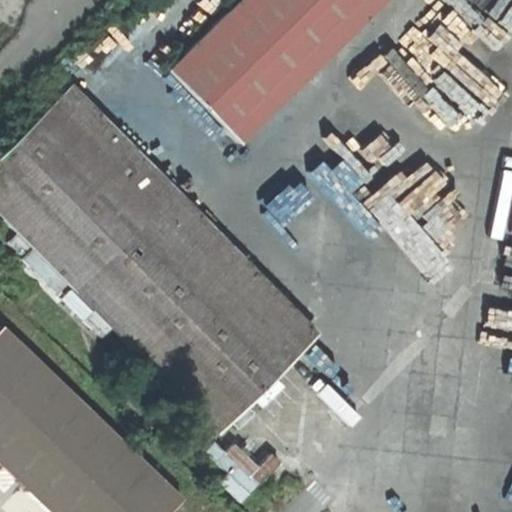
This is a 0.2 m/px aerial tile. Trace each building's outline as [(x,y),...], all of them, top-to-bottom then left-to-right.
[(233,0),(161,69),(233,142),(380,0),(233,0)] [(66,86),(50,103),(295,353),(311,336),(66,86)] [(108,330),(211,434),(295,353),(50,103),(0,151),(0,218),(14,233),(4,243),(19,258),(16,261),(51,296),(63,284),(71,293),(60,303),(97,341),(108,330)] [(290,237),(316,213),(292,186),(265,210),(290,237)] [(0,473),(40,511),(159,511),(174,497),(0,328),(0,473)] [(210,444),(202,453),(245,496),(275,465),(266,455),(252,469),(240,457),(229,446),(221,454),(210,444)] [(511,504),(511,477),(498,493),(511,504)]
